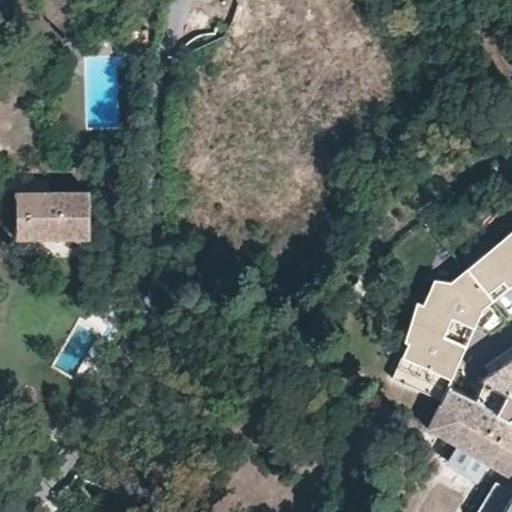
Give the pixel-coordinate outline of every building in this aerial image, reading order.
[(124,33),(124,42),(147,42),(146,32),(124,33)] [(87,192),(29,193),(14,193),(14,208),(14,242),(32,242),(88,242),(87,192)] [(511,225),(448,276),(423,273),(391,375),(441,400),(448,384),(475,398),(475,396),(508,416),(511,413),(511,357),(485,376),(435,351),(445,318),(458,279),(489,285),(498,295),(501,292),(511,282),(511,225)] [(428,423),(427,425),(462,444),(487,460),(511,474),(511,502),(505,511),(511,511),(511,420),(508,416),(475,396),(475,398),(448,384),(441,400),(429,421),(428,420),(427,422),(428,423)] [(487,460),(462,444),(453,460),(478,475),(487,460)] [(479,511),(505,511),(511,502),(511,490),(497,482),(479,511)]
